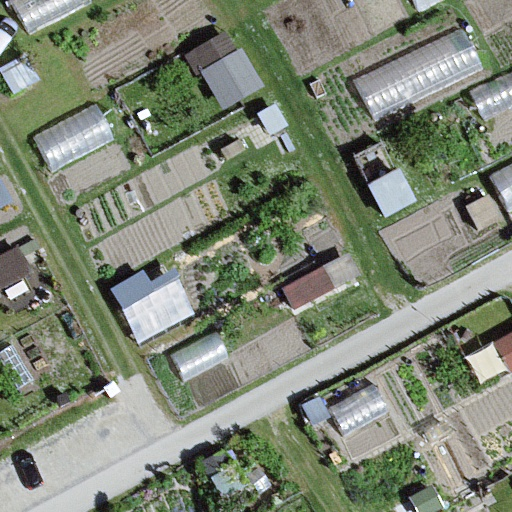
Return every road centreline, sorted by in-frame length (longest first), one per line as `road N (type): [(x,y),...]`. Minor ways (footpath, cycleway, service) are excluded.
road 1 (track): [(511,269),(70,511)]
road 2 (track): [(0,135),(174,454)]
road 3 (track): [(242,9),(413,324)]
